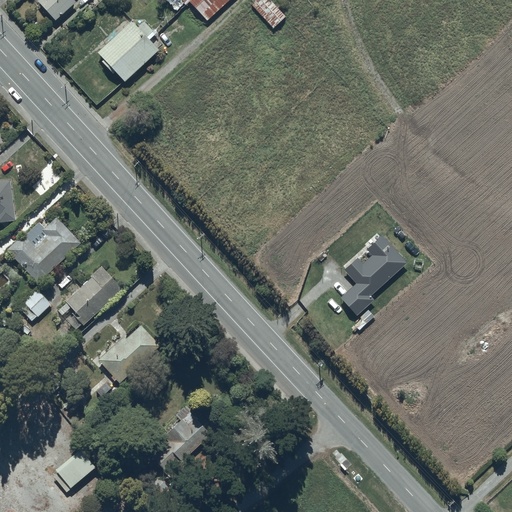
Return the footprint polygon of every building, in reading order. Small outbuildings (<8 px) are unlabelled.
[(38,0),(55,18),(74,0),(38,0)] [(189,0),(207,18),(226,0),(182,0),(186,3),(188,0),(189,0)] [(271,0),(253,0),(250,3),(273,26),(285,14),(271,0)] [(124,79),(157,47),(156,46),(162,41),(151,30),(153,29),(143,19),(137,24),(131,18),(97,49),(103,56),(101,58),(113,71),(115,70),(124,79)] [(0,219),(15,218),(10,178),(0,178),(0,219)] [(23,232),(6,247),(37,280),(80,240),(56,214),(44,226),(38,220),(24,233),(23,232)] [(405,263),(382,238),(369,249),(374,255),(362,266),(357,260),(347,270),(359,282),(342,298),(356,314),(372,299),(369,295),(405,263)] [(82,323),(121,286),(101,264),(64,299),(75,310),(67,318),(75,327),(81,322),(82,323)] [(37,315),(49,302),(40,292),(27,305),(25,303),(20,308),(23,311),(21,313),(24,317),(26,315),(31,319),(36,314),(37,315)] [(125,336),(123,333),(97,357),(112,373),(110,375),(114,379),(115,377),(119,381),(160,344),(140,322),(125,336)] [(54,370),(38,384),(47,395),(63,381),(54,370)] [(210,433),(184,404),(170,417),(174,421),(162,432),(168,439),(152,454),(175,480),(191,466),(183,458),(210,433)] [(79,446),(55,467),(70,485),(95,465),(79,446)]
